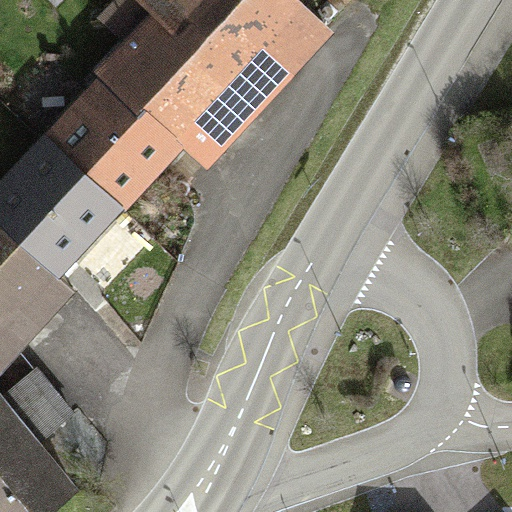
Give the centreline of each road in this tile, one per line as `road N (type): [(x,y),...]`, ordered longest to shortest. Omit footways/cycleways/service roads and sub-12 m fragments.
road 1 (trunk): [(238,0),(292,511)]
road 2 (secondary): [(322,239),(195,493)]
road 3 (secondary): [(464,0),(322,239)]
road 4 (unclassified): [(195,493),(280,482),(380,452),(429,411)]
road 5 (unclassified): [(429,411),(443,359),(430,309),(413,289),(322,239)]
